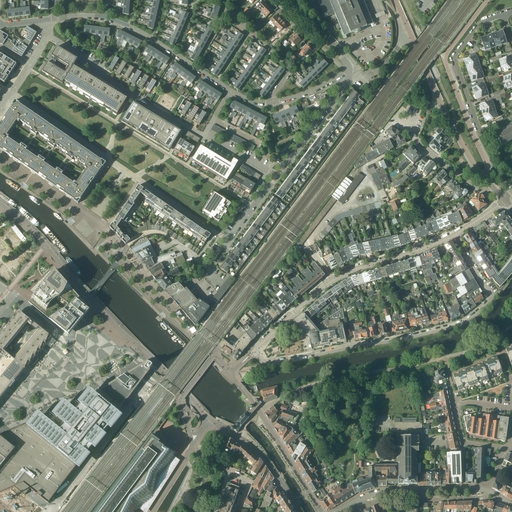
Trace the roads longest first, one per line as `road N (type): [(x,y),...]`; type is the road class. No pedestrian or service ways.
road 1 (residential): [(254,350),(265,365),(469,318),(492,297),(455,234)]
road 2 (residential): [(227,240),(11,90)]
road 3 (residential): [(455,234),(338,275),(254,350)]
road 4 (residential): [(321,511),(230,372)]
road 5 (residential): [(504,17),(478,26),(454,54),(481,133)]
road 6 (residential): [(230,91),(103,16)]
road 7 (track): [(403,0),(455,115),(451,122)]
road 8 (residential): [(269,102),(289,65),(222,2)]
road 9 (residential): [(348,72),(276,175)]
road 10 (residential): [(47,32),(148,101)]
road 11 (residential): [(503,199),(406,128)]
